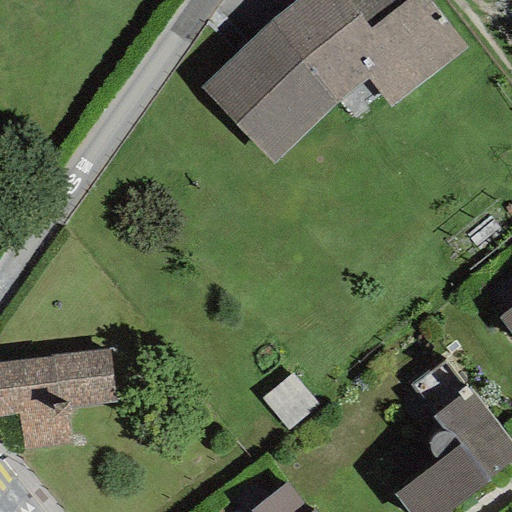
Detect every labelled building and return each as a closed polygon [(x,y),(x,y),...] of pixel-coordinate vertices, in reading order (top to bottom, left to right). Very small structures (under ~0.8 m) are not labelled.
[(294,0),(271,19),(199,88),(272,165),(334,105),(366,79),(389,107),(466,48),(428,0),(294,0)] [(511,336),(511,306),(498,318),(511,336)] [(108,348),(0,360),(0,417),(16,414),(21,453),(70,446),(70,409),(115,403),(108,348)] [(448,511),(489,481),(487,478),(511,459),(511,444),(447,358),(409,387),(443,433),(437,434),(431,438),(428,445),(428,454),(435,463),(392,495),(405,511),(448,511)] [(292,374),(261,399),(287,431),(318,406),(292,374)] [(310,511),(288,482),(250,511),(251,511),(310,511)]
